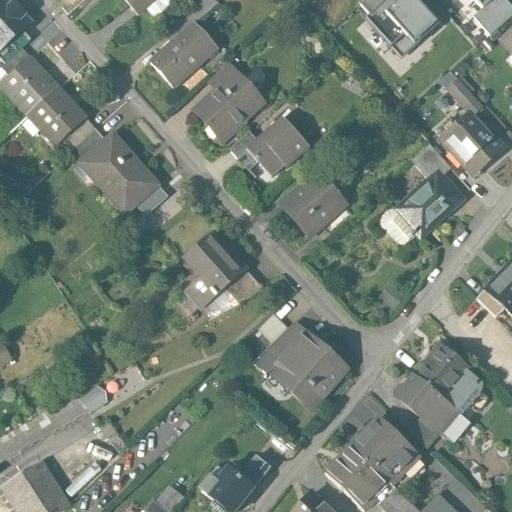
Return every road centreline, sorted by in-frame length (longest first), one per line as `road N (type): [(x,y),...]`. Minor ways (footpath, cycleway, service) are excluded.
road 1 (residential): [(38,0),(377,363)]
road 2 (residential): [(377,363),(255,511)]
road 3 (residential): [(511,197),(429,298)]
